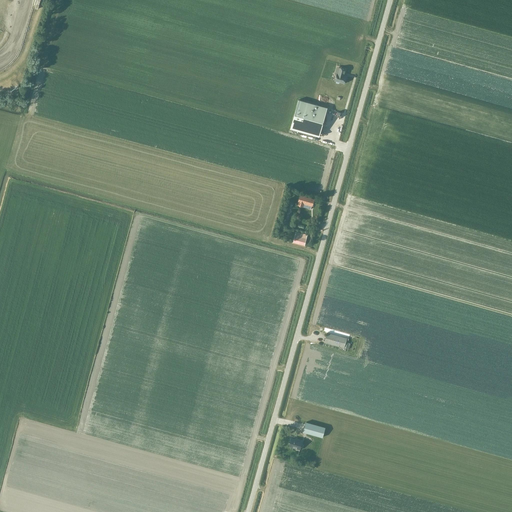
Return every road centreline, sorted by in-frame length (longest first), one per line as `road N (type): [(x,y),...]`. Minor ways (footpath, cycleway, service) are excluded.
road 1 (tertiary): [(249,511),(388,0)]
road 2 (track): [(189,219),(319,255)]
